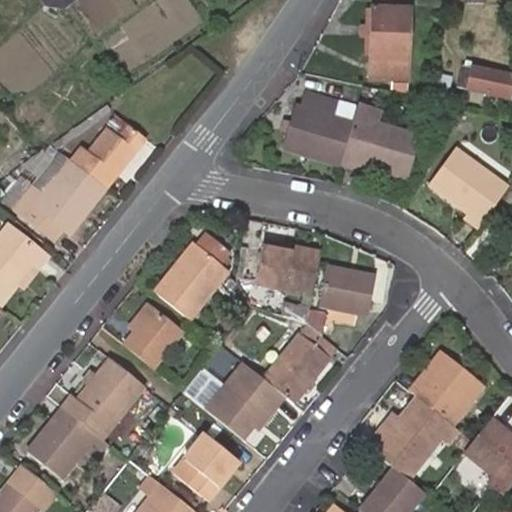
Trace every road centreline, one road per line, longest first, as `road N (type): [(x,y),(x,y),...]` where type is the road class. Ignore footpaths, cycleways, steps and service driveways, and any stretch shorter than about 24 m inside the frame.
road 1 (residential): [(453,281),(258,511)]
road 2 (residential): [(187,165),(0,399)]
road 3 (residential): [(187,165),(211,185),(331,208),(403,237),(453,281)]
road 4 (residential): [(307,0),(187,165)]
